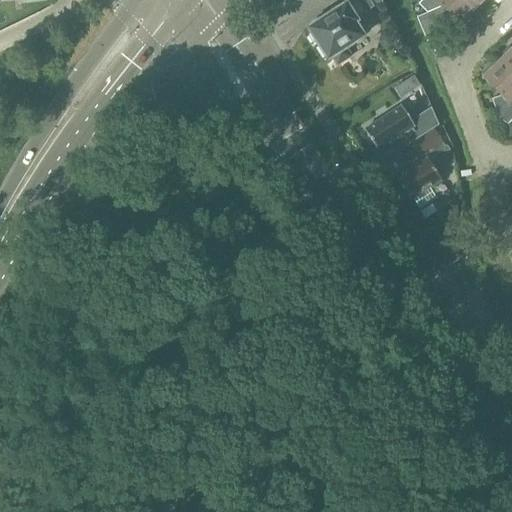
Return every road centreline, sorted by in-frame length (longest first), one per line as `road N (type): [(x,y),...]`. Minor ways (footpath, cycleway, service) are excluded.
road 1 (tertiary): [(511,487),(387,280),(280,127)]
road 2 (secondary): [(135,0),(58,106),(0,223)]
road 3 (residential): [(486,165),(458,74),(467,51),(511,9)]
road 4 (secondary): [(0,265),(90,128)]
road 5 (secondary): [(90,128),(174,4)]
road 6 (secondary): [(90,128),(149,94),(229,95)]
road 7 (tertiary): [(280,127),(206,0)]
